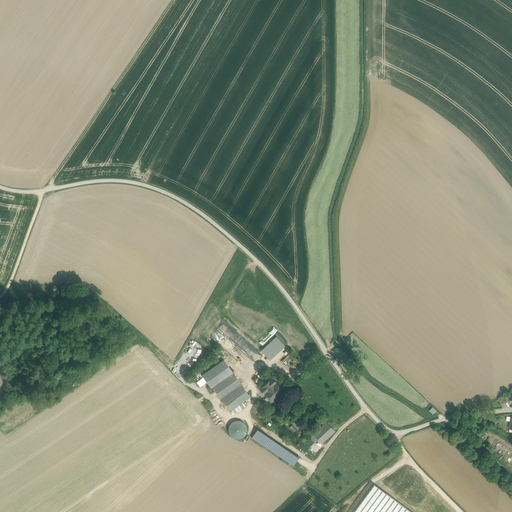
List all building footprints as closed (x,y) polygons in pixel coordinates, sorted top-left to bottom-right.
[(190,347),(198,334),(194,331),(186,345),(190,347)] [(276,337),(261,351),(268,357),(270,359),(284,345),(276,337)] [(224,360),(202,375),(211,388),(212,387),(233,373),(227,365),(224,360)] [(233,373),(212,387),(218,395),(238,381),(233,373)] [(272,379),(260,389),(264,394),(276,383),(272,379)] [(238,381),(218,395),(221,399),(241,385),(238,381)] [(276,383),(264,394),(272,402),(283,391),(276,383)] [(241,385),(221,399),(230,411),(250,397),(241,385)] [(293,419),(290,422),(294,425),(292,426),(296,430),(300,426),(293,419)] [(244,437),(246,434),(247,432),(247,429),(246,426),(245,424),(243,422),(240,421),(237,421),(234,421),(232,423),(230,425),(229,428),(229,431),(229,433),(231,436),(233,438),(236,439),(239,439),(242,438),(244,437)] [(335,431),(326,422),(313,434),(318,440),(322,444),(335,431)] [(299,458),(258,430),(252,438),(293,466),(299,458)] [(318,440),(313,434),(310,437),(315,443),(318,440)] [(411,511),(374,484),(353,511),(411,511)]
